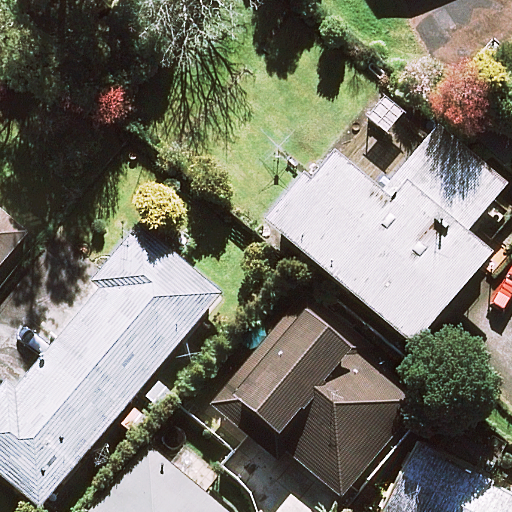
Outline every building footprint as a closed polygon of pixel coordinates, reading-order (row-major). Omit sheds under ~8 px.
[(394,149),(366,126),(277,230),(422,353),(499,263),(471,239),(509,195),(440,136),(429,149),(409,132),(394,149)] [(0,277),(30,243),(0,217),(0,277)] [(141,230),(97,283),(107,291),(87,314),(22,391),(14,384),(0,401),(0,474),(44,511),(224,300),(141,230)] [(429,403),(307,300),(215,410),(280,465),(289,455),(346,502),(429,403)] [(511,511),(511,494),(420,444),(383,511),(385,511),(511,511)] [(175,469),(152,450),(97,511),(225,511),(210,498),(227,478),(193,448),(175,469)]
